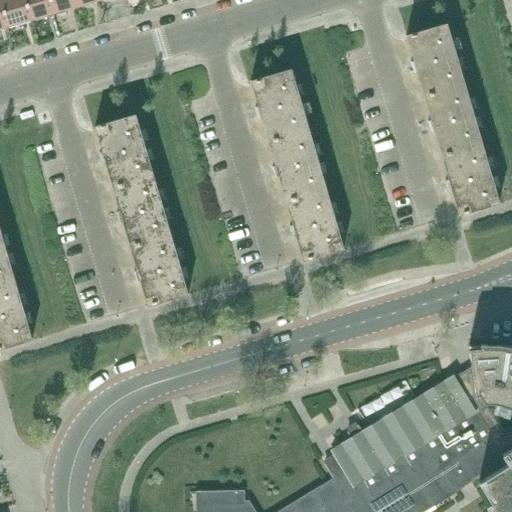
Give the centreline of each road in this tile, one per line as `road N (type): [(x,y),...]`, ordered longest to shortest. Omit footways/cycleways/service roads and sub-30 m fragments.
road 1 (tertiary): [(511,276),(136,389),(111,404),(82,440),(69,511)]
road 2 (residential): [(109,322),(35,77)]
road 3 (residential): [(265,277),(194,33)]
road 4 (residential): [(424,231),(357,0)]
road 5 (residential): [(35,77),(194,33)]
